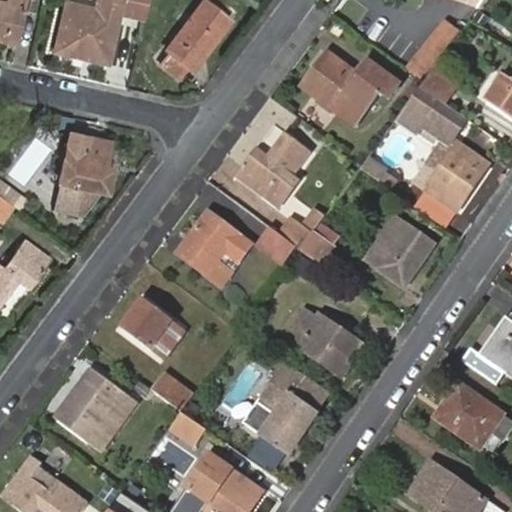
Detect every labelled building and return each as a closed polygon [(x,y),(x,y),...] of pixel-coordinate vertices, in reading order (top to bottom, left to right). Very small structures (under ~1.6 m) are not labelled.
[(0,40),(7,42),(9,30),(18,32),(25,0),(8,0),(7,4),(0,2),(0,40)] [(144,20),(149,0),(98,0),(96,11),(66,4),(55,51),(107,64),(119,14),(144,20)] [(196,57),(200,60),(229,21),(203,1),(167,51),(169,53),(161,65),(180,79),(188,69),(189,67),(196,57)] [(409,69),(423,80),(459,34),(446,22),(409,69)] [(9,30),(7,42),(16,43),(18,32),(9,30)] [(328,54),(315,70),(320,73),(332,57),(328,54)] [(192,71),(200,60),(196,57),(189,67),(188,69),(192,71)] [(320,73),(315,70),(303,88),(355,126),(369,108),(380,93),(389,100),(400,86),(368,62),(358,76),(332,57),(320,73)] [(439,64),(433,73),(442,80),(449,70),(439,64)] [(433,73),(425,83),(421,89),(445,105),(447,106),(457,90),(442,80),(433,73)] [(511,81),(506,77),(487,103),(511,119),(511,81)] [(427,191),(458,212),(490,167),(454,142),(469,121),(464,118),(447,106),(445,105),(421,89),(396,122),(421,140),(428,129),(447,143),(456,150),(439,173),(430,166),(427,164),(415,182),(427,191)] [(258,149),(236,177),(278,209),(300,180),(295,177),(312,154),(285,134),(268,157),(258,149)] [(12,182),(34,189),(48,142),(25,135),(12,182)] [(102,169),(108,144),(69,136),(59,184),(104,194),(109,171),(102,169)] [(447,143),(430,166),(439,173),(456,150),(447,143)] [(117,146),(108,144),(102,169),(109,171),(111,171),(117,146)] [(364,165),(361,170),(380,183),(387,172),(369,160),(364,165)] [(427,191),(416,207),(446,228),(458,212),(427,191)] [(0,220),(0,221),(11,206),(0,197),(0,220)] [(316,230),(327,215),(314,205),(302,220),(316,230)] [(227,252),(241,262),(253,246),(210,214),(179,255),(223,288),(233,274),(232,273),(218,263),(227,252)] [(404,277),(411,281),(436,245),(396,218),(377,245),(379,246),(368,262),(399,284),(404,277)] [(296,247),(301,252),(312,236),(292,221),(281,236),(296,247)] [(281,236),(272,230),(259,246),(284,265),(296,247),(281,236)] [(312,236),(301,252),(322,266),(335,249),(314,234),(312,236)] [(29,290),(51,259),(25,240),(4,268),(0,265),(0,306),(18,282),(29,290)] [(232,273),(241,262),(227,252),(218,263),(232,273)] [(406,288),(411,281),(404,277),(399,284),(406,288)] [(145,300),(122,329),(152,352),(174,322),(145,300)] [(344,379),(365,348),(320,316),(317,320),(305,311),(286,339),(344,379)] [(506,318),(480,356),(511,377),(511,316),(510,319),(506,318)] [(186,331),(174,322),(152,352),(164,361),(186,331)] [(276,387),(290,397),(262,437),(283,451),(290,456),(304,436),(318,415),(315,413),(330,393),(290,366),(276,387)] [(95,372),(58,420),(88,443),(104,422),(116,432),(137,404),(95,372)] [(153,390),(182,413),(195,396),(165,374),(153,390)] [(491,435),(505,415),(461,385),(437,419),(481,449),(483,447),(494,454),(502,442),(491,435)] [(207,430),(182,413),(171,429),(196,447),(207,430)] [(511,427),(511,420),(505,415),(491,435),(502,442),(511,427)] [(104,422),(88,443),(101,452),(116,432),(104,422)] [(251,511),(264,493),(233,472),(207,453),(188,480),(215,498),(204,511),(251,511)] [(33,479),(41,468),(43,465),(32,457),(2,498),(21,511),(38,511),(40,510),(43,511),(83,511),(89,505),(59,482),(50,492),(33,479)] [(494,511),(429,466),(408,495),(432,511),(494,511)] [(59,482),(41,468),(33,479),(50,492),(59,482)] [(136,503),(123,493),(109,511),(143,511),(146,509),(136,503)]
